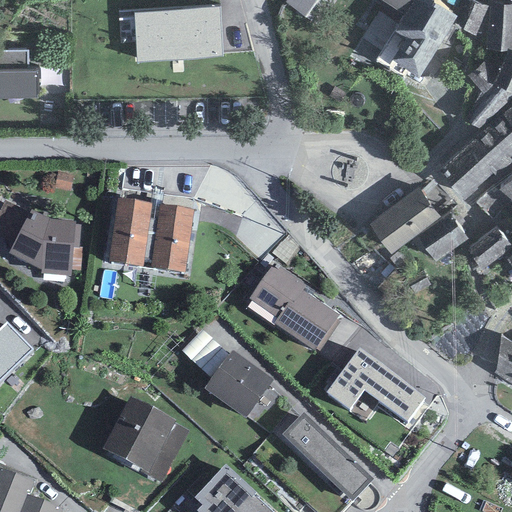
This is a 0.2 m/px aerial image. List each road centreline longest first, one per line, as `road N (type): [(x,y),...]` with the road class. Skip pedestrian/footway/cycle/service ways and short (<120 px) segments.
road 1 (residential): [(255,152),(270,192),(408,349),(470,399)]
road 2 (residential): [(0,154),(255,152)]
road 3 (residential): [(287,152),(354,141),(372,149),(382,178),(371,196),(351,202),(324,188)]
road 4 (residential): [(252,0),(287,152)]
road 5 (residential): [(392,511),(470,399)]
